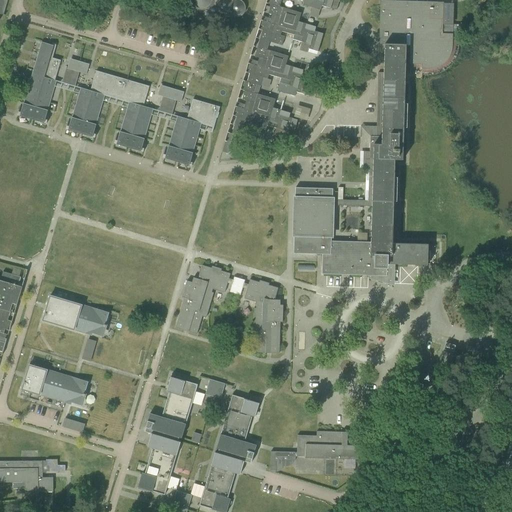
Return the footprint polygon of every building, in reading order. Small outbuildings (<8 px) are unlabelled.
[(227,13),(228,12),(229,14),(230,15),(231,16),(233,16),(234,17),(236,17),(237,17),(239,17),(240,16),(242,16),(243,15),(244,13),(244,12),(245,11),(245,9),(245,8),(245,6),(245,5),(244,3),(243,2),(242,1),(241,0),(239,0),(189,0),(190,0),(191,2),(192,4),(193,5),(194,7),(196,8),(198,8),(199,9),(201,9),(203,8),(205,8),(207,7),(207,11),(206,10),(205,11),(204,11),(203,12),(203,13),(203,14),(203,16),(204,17),(205,18),(206,18),(207,18),(208,17),(209,16),(210,16),(210,15),(210,14),(210,13),(211,13),(212,13),(212,14),(214,14),(215,14),(216,13),(216,12),(217,11),(217,10),(218,10),(219,10),(220,11),(220,12),(221,13),(223,13),(224,14),(226,13),(227,13)] [(316,27),(299,22),(301,13),(280,6),(281,0),(304,0),(303,5),(320,10),(322,6),(331,8),(333,0),(266,0),(266,3),(270,4),(267,13),(272,14),(271,18),(268,19),(267,22),(261,20),(258,29),(262,30),(255,56),(259,57),(258,61),(255,62),(254,65),(248,63),(245,72),(246,72),(249,73),(247,81),(243,80),(240,89),(244,91),(242,99),(246,101),(245,105),(242,105),(241,108),(235,106),(232,115),(237,117),(232,134),(241,136),(243,128),(265,134),(267,126),(284,131),(283,135),(292,138),(297,120),(289,117),(290,113),(273,108),(275,99),(254,93),(256,85),(261,86),(263,77),(267,79),(269,74),(281,78),(277,91),(295,96),(296,92),(305,95),(310,77),(302,74),(303,70),(286,65),(288,56),(267,50),(269,42),(282,45),(285,36),(280,35),(282,31),(294,35),(293,39),(310,44),(309,49),(318,51),(323,34),(315,31),(316,27)] [(443,25),(443,3),(380,1),(380,44),(385,44),(382,144),(374,144),(372,201),(338,200),(338,192),(333,192),(333,189),(305,188),(295,188),(293,253),(322,254),(322,274),(370,276),(370,278),(391,283),(392,264),(428,265),(428,244),(418,244),(393,243),(395,160),(403,160),(406,63),(406,46),(410,46),(409,64),(422,64),(422,68),(426,68),(431,68),(434,67),(439,66),(443,63),(447,61),(450,57),(451,51),(452,48),(453,25),(443,25)] [(44,123),(55,86),(53,86),(61,60),(52,58),(56,46),(56,45),(55,44),(55,43),(54,43),(53,43),(52,43),(52,44),(51,44),(51,45),(41,42),(30,79),(28,78),(23,97),(25,97),(20,116),(44,123)] [(77,72),(79,65),(69,63),(67,69),(71,70),(77,72)] [(86,74),(88,68),(79,65),(77,72),(86,74)] [(65,68),(61,82),(67,84),(71,70),(67,69),(65,68)] [(71,70),(67,84),(73,86),(77,72),(71,70)] [(94,138),(105,101),(103,100),(105,96),(128,103),(127,107),(126,107),(115,144),(141,151),(153,109),(143,106),(149,86),(96,70),(90,91),(80,88),(68,130),(94,138)] [(169,99),(171,92),(159,89),(157,95),(161,96),(168,98),(169,99)] [(181,102),(183,96),(171,92),(169,99),(174,100),(181,102)] [(161,96),(157,110),(164,112),(168,98),(161,96)] [(168,98),(164,112),(170,114),(174,100),(169,99),(168,98)] [(189,166),(200,129),(198,128),(200,124),(214,128),(216,118),(219,113),(218,112),(220,107),(193,99),(187,119),(177,116),(165,158),(189,166)] [(298,104),(295,115),(308,119),(311,107),(298,104)] [(230,274),(221,271),(221,269),(212,266),(211,268),(202,265),(196,284),(187,281),(184,290),(182,297),(184,298),(175,328),(196,335),(201,316),(206,318),(213,293),(211,293),(212,289),(224,293),(226,288),(229,279),(230,274)] [(0,280),(0,294),(0,295),(0,351),(3,352),(22,287),(18,285),(20,277),(3,272),(0,280)] [(242,294),(246,278),(234,276),(231,291),(242,294)] [(498,291),(503,281),(498,279),(494,289),(498,291)] [(247,289),(244,299),(256,302),(256,308),(254,308),(253,334),(257,334),(257,343),(257,353),(279,353),(280,322),(282,322),(283,305),(275,305),(275,297),(278,288),(268,285),(269,283),(260,280),(259,282),(250,280),(247,289)] [(105,325),(107,317),(108,313),(105,313),(106,312),(50,295),(42,320),(86,334),(87,331),(98,335),(98,334),(101,335),(102,333),(104,327),(106,327),(106,325),(105,325)] [(84,355),(92,357),(98,341),(89,338),(84,355)] [(446,343),(446,344),(441,360),(441,361),(449,363),(450,363),(455,346),(454,346),(446,343)] [(84,394),(87,386),(86,386),(87,383),(85,382),(85,381),(29,365),(22,390),(65,403),(66,400),(77,404),(80,404),(81,402),(82,402),(84,396),(85,396),(85,394),(84,394)] [(178,441),(179,437),(182,438),(198,385),(172,377),(171,376),(166,391),(169,392),(162,417),(150,413),(144,431),(151,433),(147,447),(152,448),(145,474),(142,473),(137,489),(147,492),(148,490),(165,495),(181,442),(178,441)] [(220,399),(225,384),(210,379),(205,395),(220,399)] [(228,498),(235,473),(240,474),(244,461),(251,463),(257,445),(245,441),(252,416),(255,417),(260,401),(250,398),(249,400),(232,395),(216,448),(219,449),(218,453),(215,452),(199,505),(216,510),(215,511),(226,511),(230,499),(228,498)] [(64,426),(84,432),(87,423),(66,417),(64,426)] [(270,451),(270,472),(275,472),(277,472),(279,471),(282,470),(283,468),(284,466),(286,467),(288,466),(291,465),(293,464),(295,461),(295,459),(296,457),(305,457),(305,458),(352,459),(367,460),(367,456),(372,456),(372,439),(347,438),(347,432),(336,432),(316,431),(316,436),(297,435),(297,452),(270,451)] [(42,478),(42,466),(47,466),(47,459),(42,459),(42,461),(0,461),(0,482),(12,482),(12,489),(25,489),(25,491),(53,491),(53,478),(42,478)]
